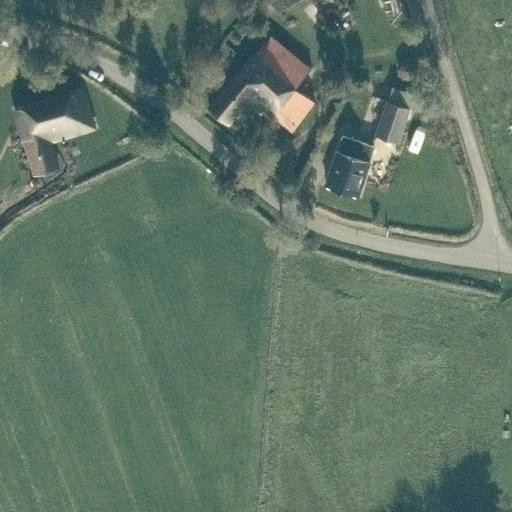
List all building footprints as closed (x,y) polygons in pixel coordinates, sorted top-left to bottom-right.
[(334,31),(345,19),(331,6),(320,18),(334,31)] [(292,130),(314,100),(296,86),(311,68),(271,35),(209,107),(228,122),(249,96),(292,130)] [(50,140),(95,126),(82,88),(15,109),(34,174),(58,167),(50,140)] [(398,143),(410,107),(386,99),(375,134),(398,143)] [(359,193),(370,160),(369,160),(374,145),(343,134),(338,149),(337,149),(326,182),(359,193)] [(478,465),(459,467),(460,477),(479,475),(478,465)]
